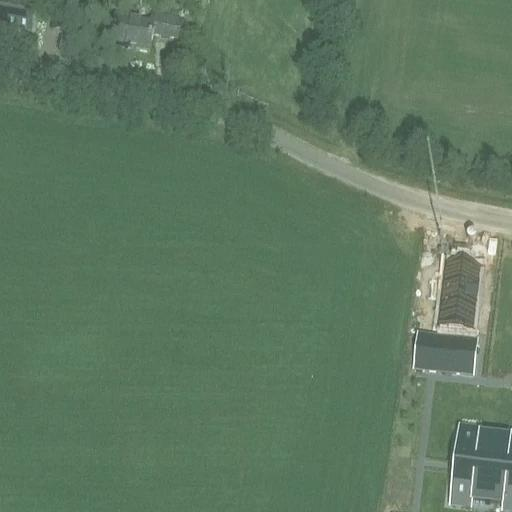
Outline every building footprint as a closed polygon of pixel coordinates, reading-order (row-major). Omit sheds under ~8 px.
[(0,0),(0,29),(32,35),(37,5),(18,2),(18,0),(0,0)] [(81,0),(57,0),(55,13),(79,16),(81,0)] [(116,19),(111,48),(150,55),(153,37),(180,41),(183,19),(153,15),(151,25),(116,19)] [(439,265),(431,327),(463,331),(466,303),(469,303),(469,302),(468,302),(469,294),(470,294),(470,293),(468,293),(470,269),(439,265)] [(418,338),(414,370),(473,377),(475,361),(477,345),(462,343),(418,338)] [(443,385),(444,406),(471,405),(470,383),(443,385)] [(492,410),(511,407),(511,396),(491,398),(492,410)] [(445,432),(467,431),(466,411),(444,412),(445,432)] [(460,436),(452,503),(470,505),(503,509),(511,509),(511,442),(478,438),(460,436)]
